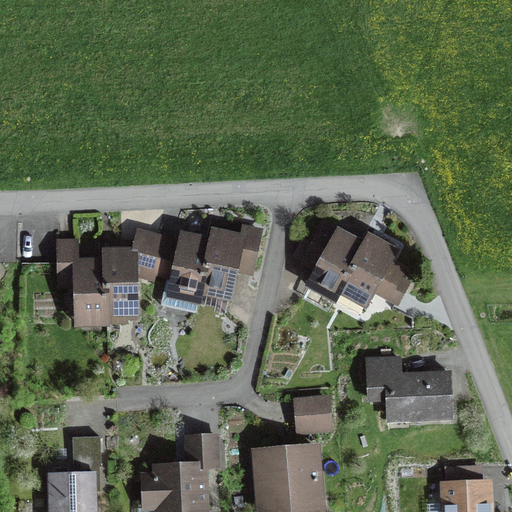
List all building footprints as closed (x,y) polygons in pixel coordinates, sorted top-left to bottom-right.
[(339,293),(364,248),(323,225),(302,262),(316,270),(311,277),(339,293)] [(213,242),(204,284),(231,294),(239,271),(252,274),(260,233),(245,230),(243,241),(215,236),(213,242)] [(151,280),(156,237),(142,234),(137,255),(104,255),(104,264),(105,305),(136,309),(135,275),(151,280)] [(364,248),(339,293),(333,303),(366,321),(378,301),(400,313),(418,282),(395,269),(403,255),(370,236),(364,248)] [(204,284),(213,242),(185,237),(182,246),(156,237),(151,280),(167,279),(162,307),(196,315),(204,284)] [(105,305),(104,264),(81,265),(81,245),(60,246),(60,294),(76,293),(76,324),(105,323),(105,305)] [(407,362),(369,363),(371,411),(388,410),(389,431),(458,428),(456,378),(408,380),(407,362)] [(333,401),(297,404),(300,443),(336,441),(333,401)] [(188,469),(154,471),(154,483),(144,484),(145,511),(213,511),(212,477),(226,476),(224,437),(186,439),(188,469)] [(74,478),(100,477),(99,440),(74,440),(74,478)] [(330,511),(324,449),(256,456),(261,511),(330,511)] [(100,511),(100,477),(74,478),(50,478),(51,511),(100,511)] [(496,511),(496,487),(443,489),(444,511),(496,511)]
